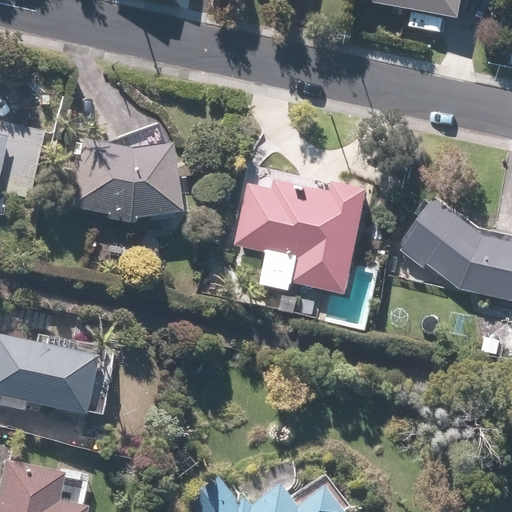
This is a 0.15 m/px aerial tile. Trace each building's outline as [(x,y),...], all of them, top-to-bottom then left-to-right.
[(458,22),(461,0),(392,0),(391,12),(458,22)] [(103,143),(77,142),(74,213),(105,214),(104,222),(130,223),(131,215),(176,217),(168,146),(142,145),(141,149),(103,148),(103,143)] [(290,290),(291,282),(345,293),(365,194),(277,176),(274,191),(248,186),(236,243),(267,249),(260,284),(290,290)] [(432,200),(398,248),(458,291),(511,302),(511,241),(481,235),(432,200)] [(0,408),(21,414),(24,402),(80,415),(93,358),(0,336),(0,408)] [(53,502),(59,473),(3,460),(0,473),(0,511),(82,511),(84,509),(53,502)] [(190,503),(197,511),(347,511),(327,487),(300,508),(281,485),(254,507),(246,497),(240,502),(221,479),(190,503)]
